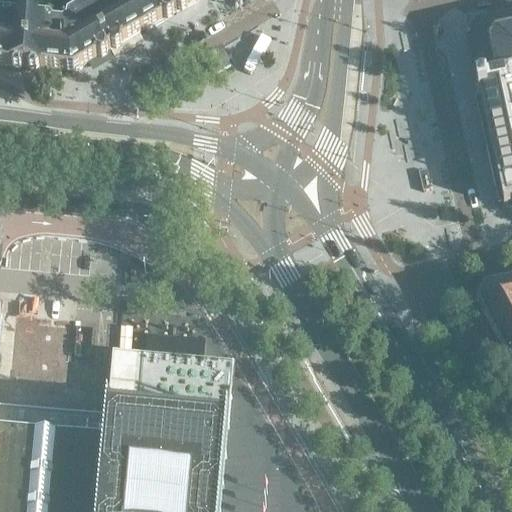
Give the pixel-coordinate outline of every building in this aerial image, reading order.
[(145,33),(125,0),(108,0),(109,1),(90,13),(113,52),(116,54),(121,51),(122,47),(145,33)] [(178,14),(169,0),(125,0),(145,33),(164,22),(168,24),(173,21),(173,17),(178,14)] [(202,0),(169,0),(178,14),(182,16),(187,13),(188,8),(202,0)] [(113,52),(90,13),(62,29),(61,74),(70,74),(71,75),(72,76),(73,78),(76,77),(76,76),(76,75),(76,74),(77,73),(98,61),(102,62),(107,59),(108,55),(113,52)] [(24,70),(28,26),(6,24),(6,19),(0,18),(0,68),(2,68),(2,67),(5,67),(5,69),(12,69),(14,73),(20,73),(23,70),(24,70)] [(511,22),(476,30),(470,40),(477,72),(481,87),(482,87),(483,91),(476,92),(503,210),(511,208),(511,22)] [(61,74),(62,29),(28,26),(24,70),(28,71),(30,74),(36,75),(39,72),(49,73),(49,71),(52,71),(52,73),(61,74)] [(221,52),(204,61),(211,73),(214,77),(229,68),(227,64),(228,64),(221,52)] [(427,173),(419,174),(423,194),(431,192),(427,173)] [(511,290),(500,293),(500,292),(480,297),(479,298),(480,299),(478,302),(477,302),(476,304),(508,357),(511,354),(511,290)] [(0,511),(235,511),(239,479),(238,479),(239,467),(240,467),(244,417),(224,415),(213,414),(200,413),(199,427),(0,409),(0,511)]
